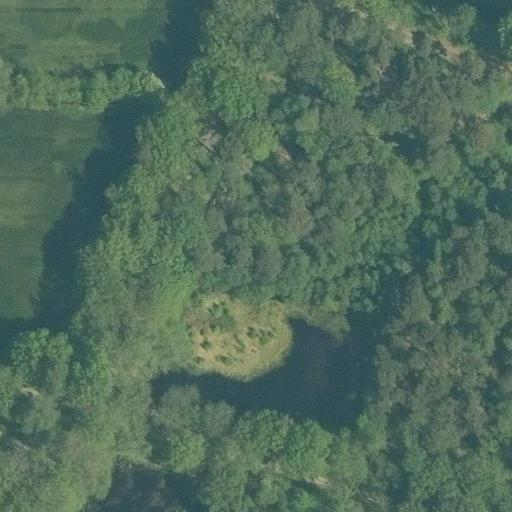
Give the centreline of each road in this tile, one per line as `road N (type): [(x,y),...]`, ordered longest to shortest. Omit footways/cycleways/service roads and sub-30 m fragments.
road 1 (track): [(282,0),(212,133),(172,241)]
road 2 (track): [(58,471),(172,241)]
road 3 (track): [(330,0),(421,43),(511,72)]
